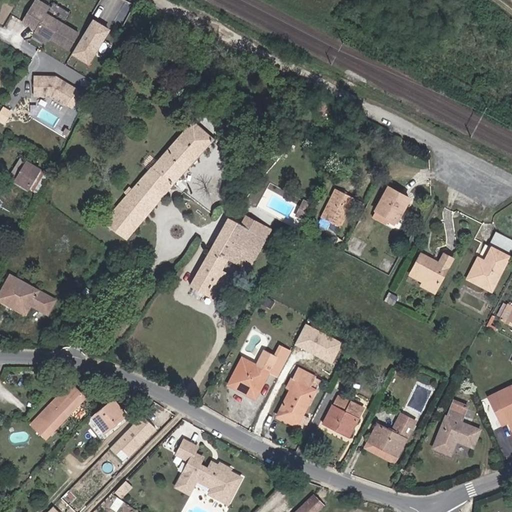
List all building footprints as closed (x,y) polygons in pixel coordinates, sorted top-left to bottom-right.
[(54,5),(45,0),(38,0),(26,20),(39,29),(38,30),(52,39),(53,37),(72,48),(82,31),(64,20),(50,11),(54,5)] [(56,0),(54,5),(50,11),(64,20),(71,7),(59,0),(56,0)] [(73,54),(93,64),(113,26),(93,16),(73,54)] [(77,90),(56,76),(35,77),(35,95),(51,95),(67,105),(77,90)] [(217,139),(197,120),(136,190),(132,186),(122,197),(127,201),(107,224),(130,240),(217,139)] [(18,179),(26,158),(20,156),(12,176),(18,179)] [(20,174),(33,181),(43,165),(30,157),(20,174)] [(343,227),(357,199),(339,190),(326,218),(343,227)] [(393,190),(382,212),(402,222),(408,211),(414,200),(393,190)] [(308,206),(303,215),(309,218),(313,209),(308,206)] [(276,230),(253,216),(248,225),(265,234),(248,263),(254,267),(276,230)] [(248,225),(235,217),(196,285),(217,297),(224,287),(218,283),(226,269),(234,256),(248,263),(265,234),(248,225)] [(496,275),(503,278),(511,259),(511,241),(503,237),(488,264),(482,261),(471,282),(487,290),(496,275)] [(427,282),(442,290),(457,260),(448,255),(443,264),(425,256),(425,257),(415,276),(427,282)] [(12,294),(32,305),(35,297),(48,305),(58,293),(15,269),(2,293),(9,297),(12,294)] [(235,275),(226,269),(218,283),(224,287),(227,289),(235,275)] [(495,293),(503,278),(496,275),(487,290),(495,293)] [(439,294),(442,290),(427,282),(425,287),(439,294)] [(58,293),(48,305),(53,307),(60,295),(58,293)] [(29,308),(32,305),(12,294),(9,297),(29,308)] [(344,342),(307,322),(295,343),(332,363),(344,342)] [(250,373),(243,387),(264,398),(279,370),(288,374),(300,352),(291,347),(286,357),(275,351),(267,365),(252,357),(245,370),(250,373)] [(245,370),(238,384),(243,387),(250,373),(245,370)] [(297,391),(283,418),(310,431),(315,421),(308,418),(326,382),(304,372),(299,382),(301,383),(297,391)] [(297,391),(301,383),(299,382),(297,380),(293,389),(297,391)] [(39,422),(53,436),(92,398),(79,383),(39,422)] [(511,396),(498,402),(509,431),(511,429),(511,396)] [(425,462),(442,472),(451,454),(468,462),(485,431),(466,420),(473,405),(461,398),(451,417),(448,416),(425,462)] [(122,400),(104,417),(118,432),(135,414),(122,400)] [(348,417),(353,409),(341,402),(336,411),(348,417)] [(354,442),(367,416),(355,410),(350,421),(335,413),(328,428),(354,442)] [(118,454),(124,448),(131,455),(158,428),(144,413),(111,446),(118,454)] [(403,459),(424,422),(409,414),(400,429),(385,422),(373,443),(403,459)] [(212,444),(198,438),(191,452),(204,459),(192,483),(205,489),(211,478),(226,486),(225,489),(244,499),(256,476),(244,469),(245,467),(234,461),(232,466),(225,462),(222,467),(214,462),(217,456),(208,451),(212,444)] [(191,452),(185,463),(198,470),(204,459),(191,452)] [(192,483),(190,485),(204,492),(205,489),(192,483)] [(225,489),(223,492),(242,502),(244,499),(225,489)] [(323,511),(332,503),(323,494),(304,511),(323,511)]
